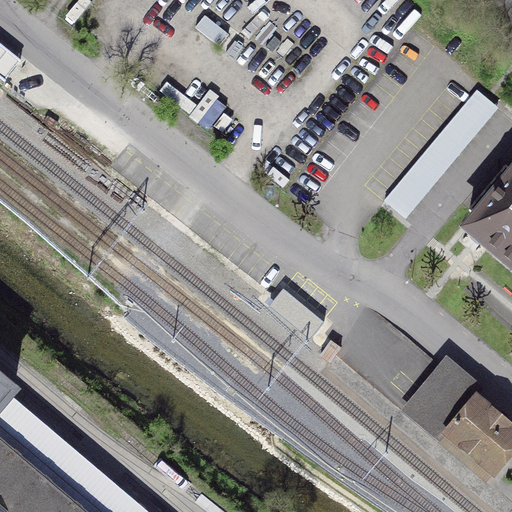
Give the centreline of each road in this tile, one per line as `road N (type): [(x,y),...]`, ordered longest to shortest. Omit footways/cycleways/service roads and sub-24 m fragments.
road 1 (residential): [(0,13),(511,395)]
road 2 (residential): [(167,511),(28,397)]
